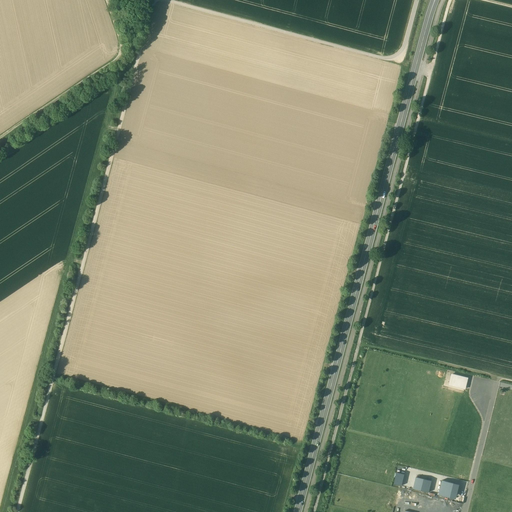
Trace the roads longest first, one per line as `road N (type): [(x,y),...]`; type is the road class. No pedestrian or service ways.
road 1 (primary): [(435,0),(297,511)]
road 2 (track): [(17,511),(153,0)]
road 3 (track): [(314,511),(449,0)]
road 4 (track): [(164,0),(384,58),(398,55),(407,37)]
road 5 (track): [(107,0),(119,57),(0,137)]
